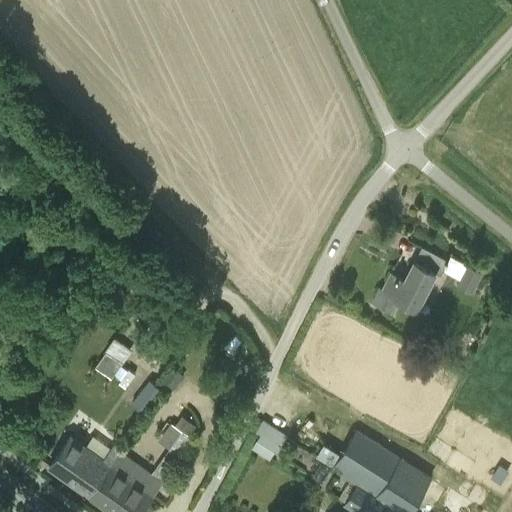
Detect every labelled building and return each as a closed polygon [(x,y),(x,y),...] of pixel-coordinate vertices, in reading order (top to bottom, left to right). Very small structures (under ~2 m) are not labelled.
[(373,299),(392,309),(399,297),(417,306),(435,271),(442,275),(450,259),(423,246),(416,258),(414,257),(404,277),(391,270),(382,287),(380,286),(373,299)] [(458,284),(474,292),(484,271),(469,263),(458,284)] [(123,359),(108,348),(102,356),(118,367),(123,359)] [(132,403),(145,413),(163,390),(151,380),(132,403)] [(191,431),(196,423),(178,412),(172,421),(191,431)] [(274,448),(276,449),(276,450),(287,433),(268,421),(264,419),(257,429),(261,432),(257,438),(253,445),(269,455),(274,448)] [(157,435),(182,453),(194,437),(181,428),(180,429),(174,425),(171,429),(165,424),(157,435)] [(409,511),(432,476),(358,429),(343,453),(325,442),(317,455),(359,482),(345,504),(356,510),(354,511),(409,511)] [(116,511),(137,511),(161,480),(112,445),(111,447),(94,435),(87,444),(71,433),(49,464),(116,511)]
